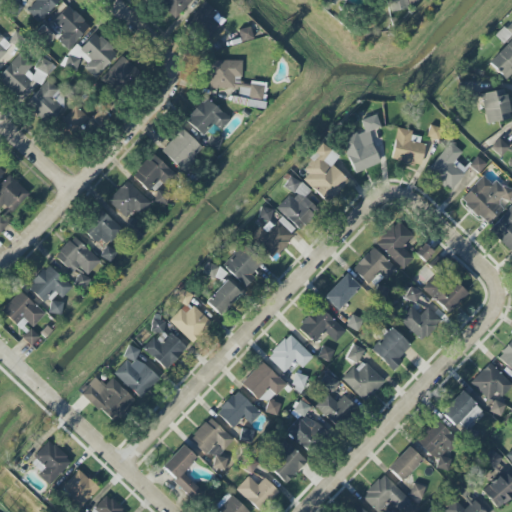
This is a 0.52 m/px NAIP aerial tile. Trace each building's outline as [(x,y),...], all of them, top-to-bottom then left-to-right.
[(60,0),(34,0),(36,1),(26,11),(39,23),(60,0)] [(156,0),(178,17),(191,0),(156,0)] [(387,0),(389,11),(405,9),(404,0),(387,0)] [(223,19),(204,2),(187,20),(206,37),(223,19)] [(68,50),(90,26),(68,6),(53,22),(65,33),(57,41),(68,50)] [(487,63),(505,80),(511,73),(511,70),(511,69),(511,68),(511,42),(511,41),(511,40),(511,19),(496,37),(505,45),(487,63)] [(81,48),(78,46),(63,62),(72,71),(80,62),(96,77),(118,53),(95,33),(81,48)] [(0,58),(11,46),(0,35),(0,58)] [(0,76),(0,80),(19,96),(28,85),(34,90),(53,66),(42,57),(33,68),(34,68),(17,55),(0,76)] [(138,72),(122,56),(99,80),(116,95),(138,72)] [(242,61),(208,60),(207,88),(237,89),(236,106),(264,107),(265,83),(241,83),(242,61)] [(69,101),(47,80),(26,103),(48,123),(69,101)] [(509,120),(506,90),(481,93),(485,123),(509,120)] [(203,136),(213,124),(221,131),(230,119),(205,98),(185,122),(203,136)] [(71,137),(88,118),(75,106),(57,125),(71,137)] [(426,136),(438,141),(442,131),(431,125),(426,136)] [(424,144),(409,142),(411,131),(396,128),(390,160),(420,166),(424,144)] [(160,151),(182,172),(203,149),(181,129),(160,151)] [(380,163),(367,131),(341,142),(354,174),(380,163)] [(501,157),(509,147),(498,139),(490,149),(501,157)] [(348,179),(331,166),(338,157),(321,143),(313,153),(317,156),(299,179),(329,203),(348,179)] [(461,153),(450,143),(426,170),(450,191),(467,171),(455,160),(461,153)] [(469,166),(478,174),(486,164),(476,157),(469,166)] [(156,167),(147,159),(131,176),(149,192),(159,181),(165,186),(175,175),(160,162),(156,167)] [(0,208),(3,205),(11,212),(29,194),(9,175),(0,184),(0,208)] [(511,195),(511,193),(496,179),(491,184),(482,176),(460,200),(488,226),(506,206),(504,204),(511,195)] [(127,221),(147,201),(127,181),(107,201),(127,221)] [(308,193),(296,181),(289,188),(294,192),(277,209),(297,229),(316,209),(304,197),(308,193)] [(271,259),(297,232),(278,214),(276,217),(263,205),(253,215),(264,224),(250,239),(271,259)] [(509,250),(511,246),(511,208),(510,207),(488,231),(509,250)] [(88,234),(104,247),(121,228),(105,214),(88,234)] [(0,231),(0,232),(8,224),(0,216),(0,231)] [(137,241),(146,232),(132,219),(124,228),(137,241)] [(376,244),(402,270),(413,259),(401,247),(410,239),(395,224),(376,244)] [(99,262),(73,236),(54,256),(72,273),(78,267),(87,275),(99,262)] [(415,254),(424,262),(433,253),(424,244),(415,254)] [(111,263),(117,253),(105,246),(99,256),(111,263)] [(222,265),(243,285),(262,266),(241,246),(222,265)] [(368,285),(379,273),(386,280),(396,270),(373,248),(352,269),(368,285)] [(218,267),(207,263),(202,274),(213,278),(218,267)] [(45,305),(56,294),(62,300),(72,288),(47,265),(27,287),(45,305)] [(337,311),(359,287),(345,274),(323,297),(337,311)] [(205,301),(217,315),(239,294),(227,280),(205,301)] [(467,294),(456,283),(445,294),(430,280),(422,289),(449,314),(467,294)] [(415,303),(421,292),(407,284),(401,296),(415,303)] [(169,321),(192,343),(211,324),(188,302),(192,297),(184,290),(175,299),(183,306),(169,321)] [(44,314),(19,291),(1,311),(16,325),(22,318),(32,327),(44,314)] [(297,328),(313,343),(324,332),(335,342),(345,331),(317,306),(297,328)] [(399,320),(421,341),(440,321),(426,308),(420,315),(411,307),(399,320)] [(347,327),(356,330),(360,319),(351,316),(347,327)] [(143,349),(165,370),(185,349),(163,328),(143,349)] [(412,347),(391,328),(370,350),(392,369),(412,347)] [(283,373),(294,361),(302,368),(312,357),(288,334),(267,357),(283,373)] [(511,341),(496,358),(511,372),(511,341)] [(345,358),(357,364),(364,351),(353,344),(345,358)] [(113,373),(140,399),(159,379),(135,357),(139,353),(130,345),(122,355),(127,359),(113,373)] [(318,357),(329,362),(334,350),(322,346),(318,357)] [(342,379),(364,402),(384,382),(362,360),(342,379)] [(258,400),(261,396),(266,401),(274,394),(276,396),(286,385),(261,362),(241,384),(258,400)] [(489,400),(495,393),(500,399),(511,385),(511,384),(488,363),(470,383),(489,400)] [(121,399),(128,405),(133,399),(112,378),(104,386),(95,377),(81,392),(105,415),(121,399)] [(323,389),(335,389),(335,378),(324,378),(323,389)] [(232,428),(242,417),(250,424),(260,414),(236,391),(216,412),(232,428)] [(482,412),(461,391),(440,413),(454,427),(458,423),(465,429),(482,412)] [(343,395),(336,403),(326,394),(314,407),(336,427),(355,406),(343,395)] [(276,416),(280,404),(269,400),(265,412),(276,416)] [(500,417),(505,405),(494,400),(489,412),(500,417)] [(301,408),(297,417),(303,419),(309,406),(299,402),(297,406),(301,408)] [(286,432),(304,449),(322,430),(305,413),(286,432)] [(205,456),(214,447),(218,450),(216,452),(219,455),(233,441),(209,418),(188,440),(205,456)] [(439,461),(435,466),(445,473),(453,461),(445,455),(458,437),(433,420),(415,444),(439,461)] [(239,441),(251,442),(251,430),(240,429),(239,441)] [(71,462),(48,441),(28,463),(50,484),(71,462)] [(160,468),(193,500),(201,492),(182,473),(196,459),(182,445),(160,468)] [(305,461),(288,445),(268,468),(285,484),(305,461)] [(401,482),(422,460),(408,447),(387,469),(401,482)] [(212,468),(223,471),(227,460),(215,456),(212,468)] [(98,489),(78,469),(59,490),(79,509),(98,489)] [(481,493),(499,510),(511,495),(511,481),(501,471),(481,493)] [(361,498),(376,511),(378,511),(388,502),(399,511),(410,500),(382,475),(361,498)] [(264,478),(257,486),(247,477),(236,489),(260,511),(278,492),(264,478)] [(420,499),(425,488),(415,483),(409,494),(420,499)] [(219,511),(248,511),(228,493),(215,508),(219,511)] [(123,511),(106,495),(89,511),(123,511)] [(485,511),(474,500),(464,510),(454,500),(443,511),(485,511)]
